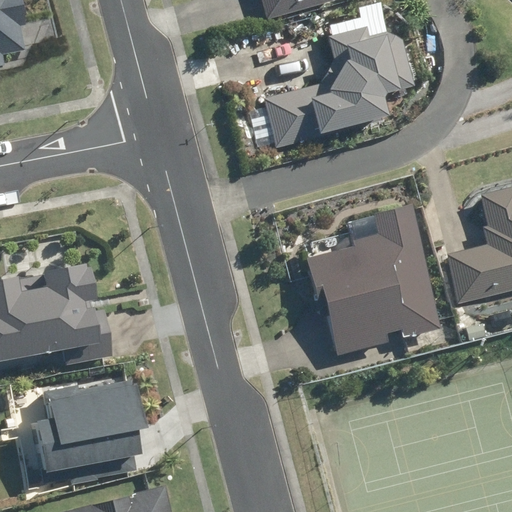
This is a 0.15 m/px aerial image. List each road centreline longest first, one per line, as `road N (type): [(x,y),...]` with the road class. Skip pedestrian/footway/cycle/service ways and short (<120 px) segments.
road 1 (residential): [(258,511),(162,132)]
road 2 (residential): [(0,163),(162,132)]
road 3 (residential): [(162,132),(126,0)]
